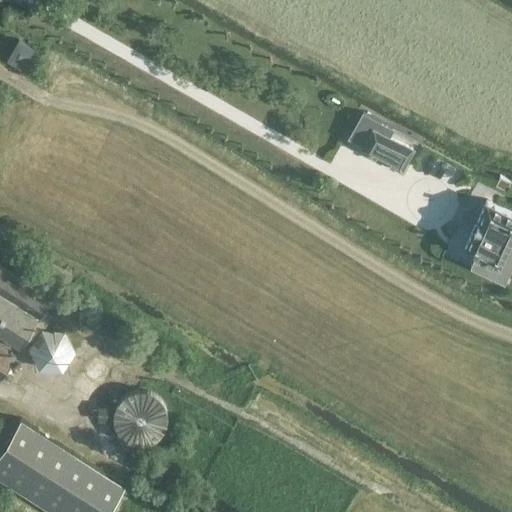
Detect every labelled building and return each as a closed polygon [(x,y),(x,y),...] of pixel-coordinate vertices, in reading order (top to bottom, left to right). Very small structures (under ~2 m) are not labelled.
[(23,68),(35,47),(19,38),(7,59),(23,68)] [(363,111),(349,137),(363,144),(361,148),(401,169),(412,147),(388,134),(391,127),(363,111)] [(500,175),(495,186),(506,191),(510,180),(500,175)] [(473,227),(464,245),(467,247),(474,250),(471,257),(469,261),(503,277),(511,258),(511,231),(511,230),(511,210),(488,200),(486,199),(478,217),(473,227)] [(0,336),(19,348),(52,297),(0,266),(0,377),(7,367),(14,354),(0,345),(0,336)] [(162,416),(163,411),(162,407),(161,402),(158,398),(155,394),(151,391),(147,389),(143,388),(138,387),(133,388),(128,389),(124,391),(121,395),(118,398),(115,403),(114,407),(114,412),(114,417),(116,421),(118,425),(121,429),(125,432),(129,434),(134,436),(138,436),(143,435),(148,434),(152,432),(156,429),(159,425),(161,421),(162,416)] [(91,439),(13,392),(0,409),(0,449),(58,485),(91,439)]
